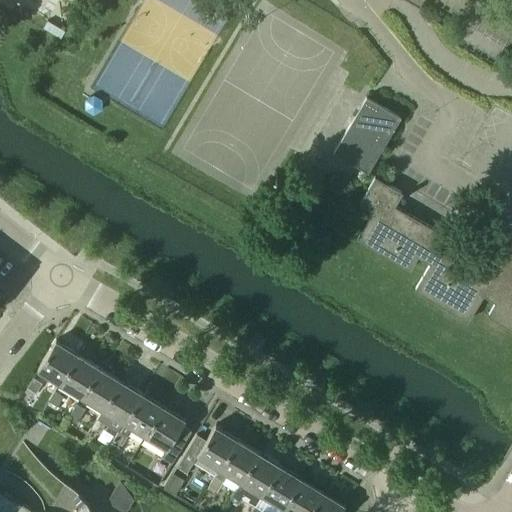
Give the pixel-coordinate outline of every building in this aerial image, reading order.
[(334,152),(368,172),(401,117),(366,97),(334,152)] [(488,314),(511,328),(511,239),(501,233),(485,259),(460,244),(468,231),(454,223),(446,236),(395,205),(402,192),(375,176),(359,203),(372,211),(357,237),(410,269),(418,256),(430,263),(414,289),(468,320),(483,294),(495,302),(488,314)] [(59,384),(78,353),(56,340),(37,370),(59,384)] [(81,397),(99,366),(78,353),(59,384),(81,397)] [(102,410),(121,379),(99,366),(81,397),(102,410)] [(27,388),(36,393),(42,383),(33,378),(27,388)] [(123,423),(142,392),(121,379),(102,410),(123,423)] [(48,401),(57,406),(63,396),(55,391),(48,401)] [(132,428),(145,436),(163,405),(142,392),(123,423),(113,440),(122,445),(132,428)] [(70,414),(79,419),(85,409),(76,404),(70,414)] [(162,457),(172,463),(191,431),(182,425),(185,419),(163,405),(145,436),(167,449),(162,457)] [(91,427),(100,432),(106,422),(97,417),(91,427)] [(197,455),(219,469),(237,438),(216,425),(207,440),(196,434),(177,466),(187,472),(197,455)] [(219,469),(240,482),(259,451),(237,438),(219,469)] [(92,511),(93,510),(91,507),(89,504),(87,500),(83,496),(81,494),(77,489),(75,488),(71,484),(54,472),(43,463),(33,453),(23,442),(4,471),(4,472),(10,473),(15,476),(20,478),(25,481),(30,485),(34,489),(38,493),(39,495),(41,497),(42,499),(43,501),(44,503),(44,505),(44,508),(45,510),(44,511),(42,511),(39,511),(36,511),(0,488),(0,511),(92,511)] [(240,482),(262,495),(280,464),(259,451),(240,482)] [(262,495),(283,508),(302,477),(280,464),(262,495)] [(208,485),(217,491),(223,481),(214,476),(208,485)] [(283,508),(290,511),(309,511),(323,490),(302,477),(283,508)] [(230,499),(238,504),(244,494),(236,489),(230,499)] [(309,511),(339,511),(345,504),(323,490),(309,511)] [(251,511),(262,511),(266,507),(257,502),(251,511)]
